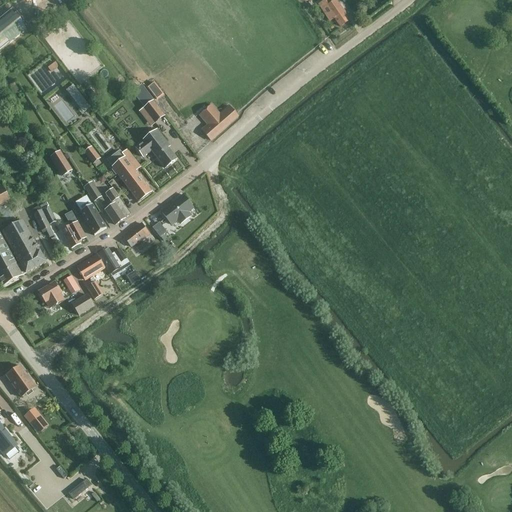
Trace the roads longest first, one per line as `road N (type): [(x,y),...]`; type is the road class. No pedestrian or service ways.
road 1 (unclassified): [(0,307),(130,225),(408,0)]
road 2 (unknown): [(36,362),(210,226),(218,201),(203,168)]
road 3 (tertiary): [(153,511),(0,315)]
